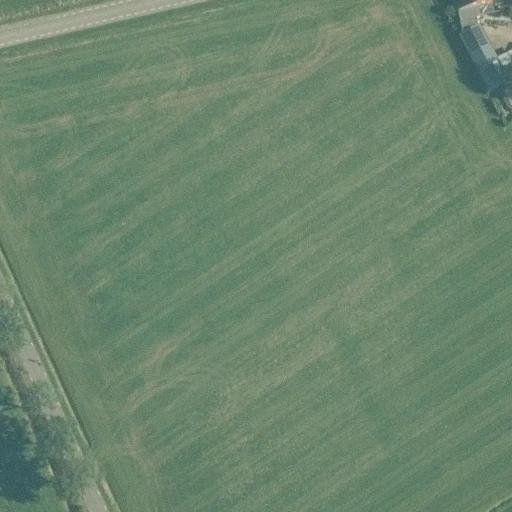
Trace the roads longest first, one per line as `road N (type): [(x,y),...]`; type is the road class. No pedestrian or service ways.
road 1 (unclassified): [(93,511),(0,309)]
road 2 (tertiary): [(0,41),(159,0)]
